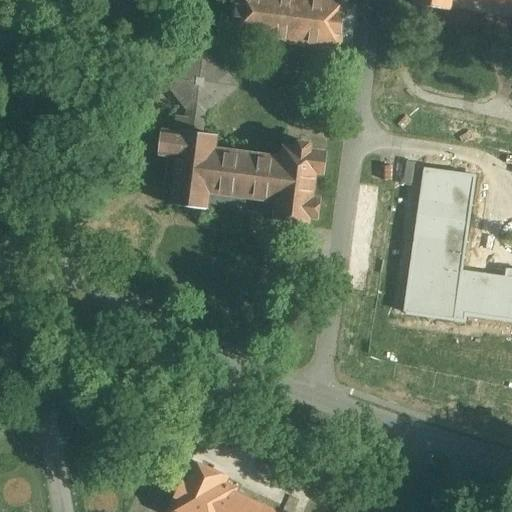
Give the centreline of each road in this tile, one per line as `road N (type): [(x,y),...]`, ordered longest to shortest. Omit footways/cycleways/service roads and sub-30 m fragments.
road 1 (residential): [(317,400),(375,0)]
road 2 (residential): [(317,400),(159,325),(82,273)]
road 3 (residential): [(67,511),(35,310)]
road 4 (residential): [(511,456),(317,400)]
